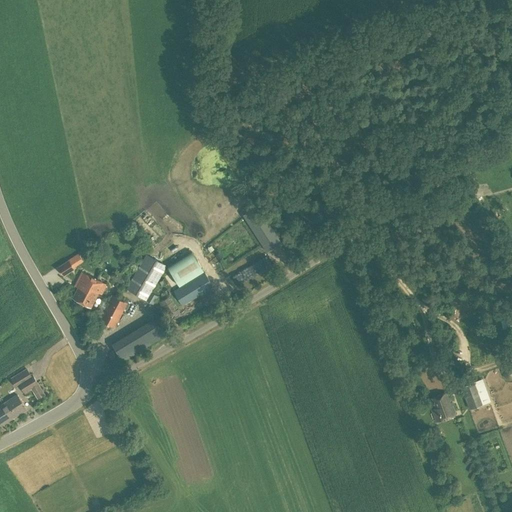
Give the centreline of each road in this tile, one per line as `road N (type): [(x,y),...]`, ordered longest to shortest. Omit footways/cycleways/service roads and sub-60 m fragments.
road 1 (unclassified): [(88,381),(112,380),(511,141)]
road 2 (unclassified): [(88,381),(85,360),(0,208)]
